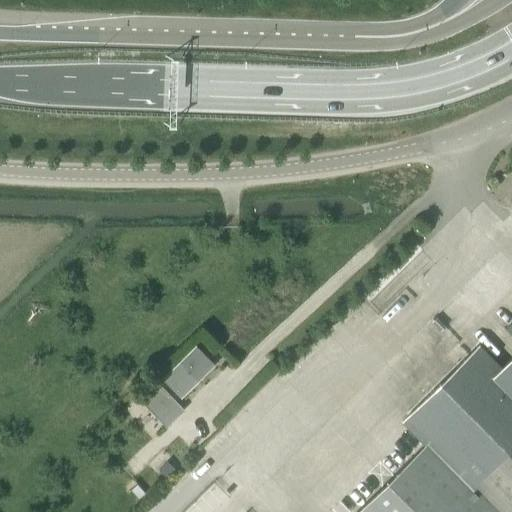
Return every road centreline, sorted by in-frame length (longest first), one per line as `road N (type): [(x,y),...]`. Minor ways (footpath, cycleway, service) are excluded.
road 1 (unclassified): [(511,117),(446,143),(300,169),(0,171)]
road 2 (motorway): [(0,82),(398,90),(511,51)]
road 3 (motorway): [(465,20),(390,45),(0,35)]
